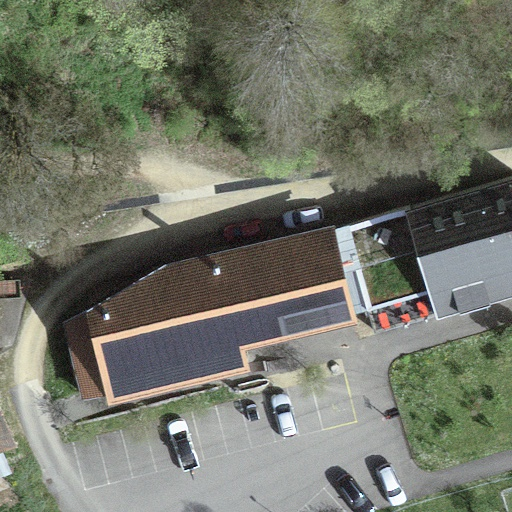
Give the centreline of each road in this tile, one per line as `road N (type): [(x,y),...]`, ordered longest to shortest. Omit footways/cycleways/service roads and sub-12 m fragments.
road 1 (track): [(83,511),(32,416),(31,349),(51,299),(133,251),(209,220)]
road 2 (track): [(209,220),(511,151)]
road 3 (track): [(0,156),(157,179),(209,220)]
